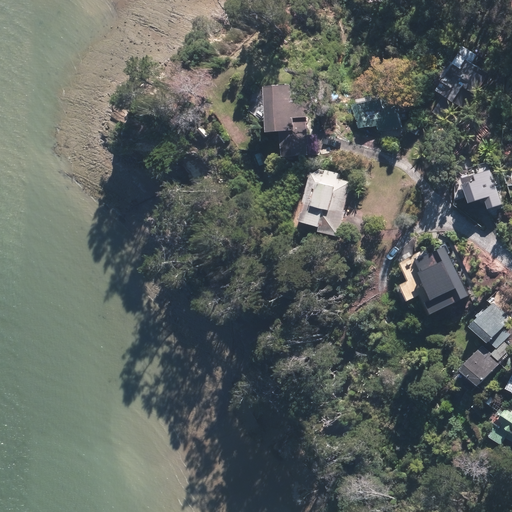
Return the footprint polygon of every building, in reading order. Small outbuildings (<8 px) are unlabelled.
[(463,59),(456,69),(452,66),(434,93),(441,98),(451,106),(453,102),(461,108),(484,74),(463,59)] [(295,83),(270,85),(274,131),(285,130),(287,155),(312,153),(309,115),(313,115),(312,103),(307,103),(306,92),(296,93),(295,83)] [(367,104),(353,107),(357,130),(377,126),(378,133),(402,128),(398,108),(369,113),(367,104)] [(465,206),(483,200),(486,210),(502,205),(488,163),(467,170),(469,176),(459,179),(462,187),(459,188),(465,206)] [(349,185),(338,182),(340,175),(323,171),(321,178),(307,174),(295,223),(337,234),(349,185)] [(466,294),(443,242),(399,262),(406,278),(399,282),(406,298),(415,294),(424,313),(466,294)] [(486,338),(510,317),(492,300),(467,321),(486,338)] [(482,345),(458,365),(474,383),(497,363),(482,345)] [(511,405),(504,401),(488,425),(493,428),(488,435),(502,444),(506,437),(511,441),(511,405)]
